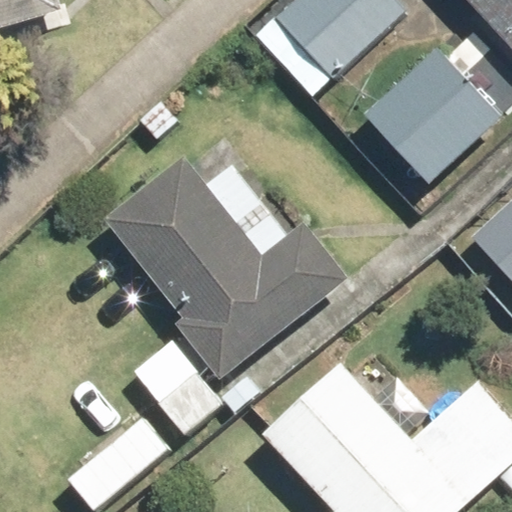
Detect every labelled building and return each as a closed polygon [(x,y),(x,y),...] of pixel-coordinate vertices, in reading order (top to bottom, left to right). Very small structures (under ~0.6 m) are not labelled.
[(0,0),(0,71),(99,7),(94,0),(0,0)] [(305,0),(266,36),(325,101),(419,15),(404,0),(305,0)] [(511,0),(466,0),(511,48),(511,0)] [(511,113),(511,99),(449,38),(374,114),(444,183),(511,113)] [(230,382),(363,284),(313,218),(266,253),(199,162),(113,226),(230,382)] [(511,202),(476,234),(511,275),(511,202)] [(235,402),(201,369),(160,410),(194,444),(235,402)] [(358,371),(264,444),(317,511),(499,511),(511,502),(511,409),(492,385),(416,444),(358,371)] [(96,511),(110,511),(175,445),(153,424),(136,442),(121,427),(67,484),(96,511)]
